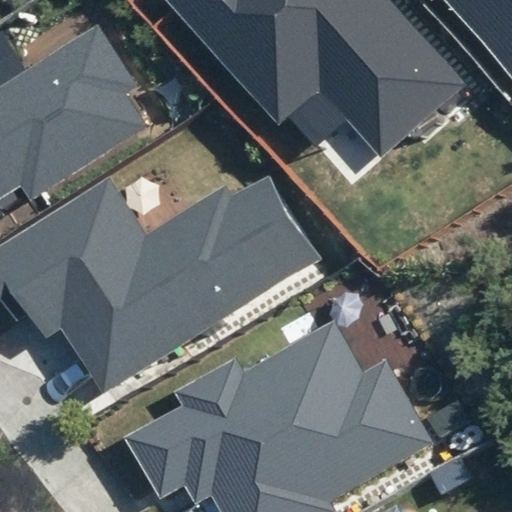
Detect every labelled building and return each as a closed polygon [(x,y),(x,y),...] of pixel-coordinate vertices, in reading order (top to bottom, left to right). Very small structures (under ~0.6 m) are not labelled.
[(464,82),(390,0),(167,0),(278,123),(320,86),(382,155),(464,82)] [(511,0),(431,0),(432,0),(447,0),(511,75),(511,0)] [(0,195),(21,183),(31,200),(149,129),(128,95),(141,87),(100,20),(0,79),(0,195)] [(61,332),(101,396),(324,258),(272,173),(229,199),(224,191),(146,239),(110,182),(0,249),(0,293),(16,320),(30,318),(45,342),(61,332)] [(214,493),(224,511),(332,511),(333,511),(326,500),(430,442),(384,362),(364,373),(334,319),(244,369),(236,354),(171,390),(180,406),(125,437),(160,500),(186,485),(196,503),(214,493)]
